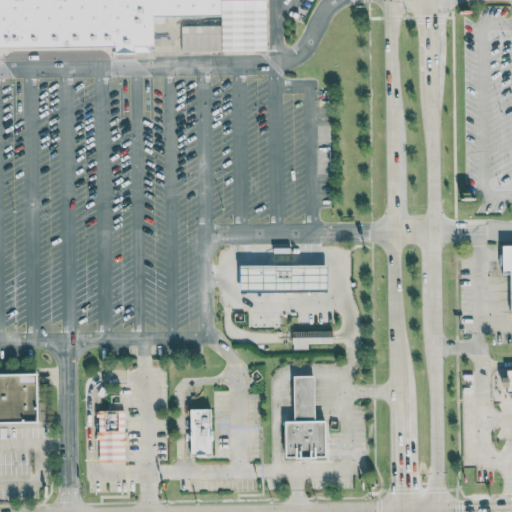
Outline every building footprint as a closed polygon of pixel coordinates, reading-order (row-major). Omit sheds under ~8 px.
[(0,51),(0,0),(217,0),(213,17),(149,17),(149,51),(0,51)] [(329,292),(329,266),(242,266),(242,292),(329,292)] [(308,344),(333,343),(333,331),(293,331),(293,349),(308,349),(308,344)] [(0,423),(41,423),(40,374),(0,374),(0,423)] [(316,376),(295,376),(296,422),(287,422),(288,459),(328,458),(328,421),(317,421),(316,376)] [(213,455),(212,409),(191,409),(193,456),(213,455)] [(99,410),(97,459),(125,462),(125,410),(99,410)]
